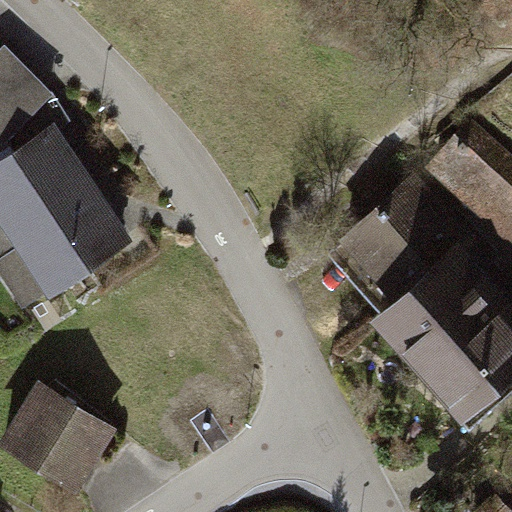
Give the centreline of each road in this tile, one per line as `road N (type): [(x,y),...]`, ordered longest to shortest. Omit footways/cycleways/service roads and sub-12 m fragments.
road 1 (residential): [(34,0),(180,161),(243,264),(317,413)]
road 2 (residential): [(162,511),(317,413)]
